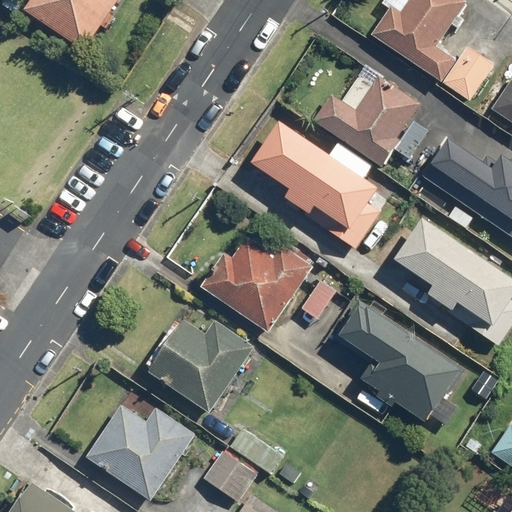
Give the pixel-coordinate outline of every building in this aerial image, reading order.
[(33,0),(26,12),(87,52),(121,0),(33,0)] [(392,6),(372,35),(468,101),(493,64),(468,47),(458,62),(436,47),(467,2),(464,0),(408,0),(400,12),(392,6)] [(511,74),(490,109),(511,123),(511,74)] [(333,94),(314,122),(385,167),(402,141),(398,139),(422,103),(380,76),(358,110),(333,94)] [(415,122),(396,150),(410,160),(429,132),(415,122)] [(307,211),(305,215),(356,250),(381,213),(372,206),(383,190),(364,177),(372,165),(338,142),(330,154),(283,123),(255,164),(294,190),(288,199),(307,211)] [(448,138),(422,176),(511,237),(511,162),(503,157),(495,170),(448,138)] [(511,276),(426,220),(399,261),(436,286),(431,295),(455,311),(452,316),(499,347),(511,327),(511,276)] [(226,254),(203,288),(273,334),(317,267),(282,244),(275,255),(248,237),(234,259),(226,254)] [(322,282),(304,309),(320,320),(339,293),(322,282)] [(374,365),(363,380),(430,423),(465,370),(359,301),(334,339),(374,365)] [(187,321),(152,373),(212,413),(256,348),(217,322),(208,335),(187,321)] [(123,406),(88,458),(153,501),(198,435),(157,407),(147,422),(123,406)] [(511,425),(492,455),(511,468),(511,425)] [(243,429),(230,447),(270,476),(284,457),(243,429)] [(224,451),(205,479),(240,503),(260,475),(224,451)] [(79,511),(37,483),(16,511),(79,511)]
